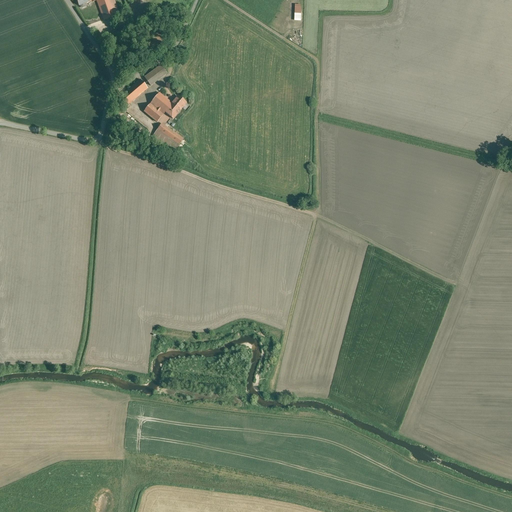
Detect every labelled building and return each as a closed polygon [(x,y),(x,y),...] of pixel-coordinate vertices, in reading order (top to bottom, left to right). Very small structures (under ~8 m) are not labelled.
[(119,0),(76,0),(79,7),(97,0),(104,19),(114,16),(111,7),(121,4),(119,0)] [(167,74),(161,66),(144,78),(150,86),(167,74)] [(126,107),(147,89),(140,80),(119,98),(126,107)] [(171,103),(160,93),(150,104),(162,114),(171,103)] [(173,119),(186,104),(178,97),(165,112),(173,119)] [(150,104),(144,111),(157,122),(163,115),(150,104)] [(161,123),(153,135),(174,151),(183,139),(161,123)]
